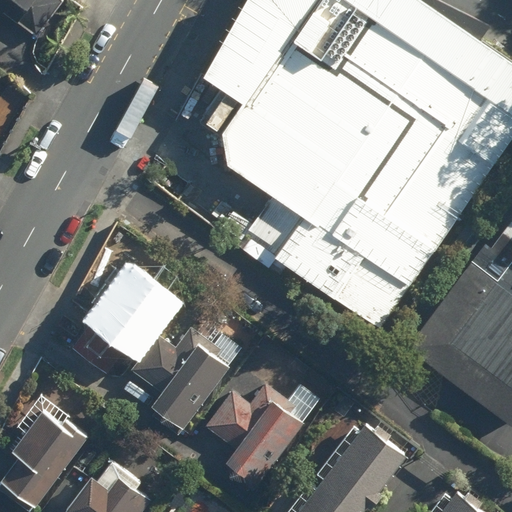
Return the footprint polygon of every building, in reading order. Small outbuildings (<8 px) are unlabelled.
[(0,0),(0,16),(3,13),(36,38),(64,0),(0,0)] [(511,117),(511,50),(435,0),(290,0),(202,145),(281,197),(262,226),(391,312),(511,117)] [(0,73),(0,90),(8,80),(0,73)] [(134,353),(172,301),(122,265),(89,311),(95,315),(71,349),(105,374),(125,346),(134,353)] [(150,405),(182,429),(243,348),(204,319),(197,330),(190,325),(174,346),(157,334),(130,370),(160,392),(150,405)] [(226,461),(259,486),(307,423),(304,421),(322,398),(302,383),(289,399),(246,367),(203,425),(235,448),(226,461)] [(0,479),(0,480),(36,507),(90,434),(39,396),(17,427),(24,432),(10,449),(18,455),(0,479)] [(361,511),(363,509),(367,511),(371,511),(383,497),(377,492),(406,455),(367,423),(363,428),(350,418),(307,473),(319,483),(316,487),(309,482),(284,511),(361,511)] [(429,455),(416,473),(440,490),(452,471),(429,455)] [(143,511),(153,499),(138,488),(144,480),(114,457),(96,482),(89,477),(62,511),(143,511)] [(450,496),(445,492),(428,511),(479,511),(453,491),(450,496)]
